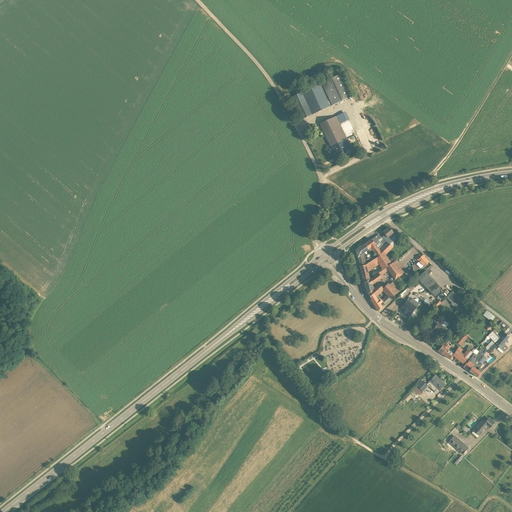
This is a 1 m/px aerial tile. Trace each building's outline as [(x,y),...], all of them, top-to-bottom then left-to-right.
[(341,74),(321,83),(332,106),(351,96),(341,74)] [(319,84),(301,93),(312,115),(330,107),(319,84)] [(303,119),(312,115),(301,93),(292,97),(303,119)] [(339,124),(349,119),(345,112),(336,117),(339,124)] [(336,117),(320,125),(331,147),(347,139),(345,135),(339,124),(336,117)] [(347,139),(331,147),(336,157),(352,150),(347,139)] [(386,255),(393,247),(391,246),(395,243),(393,241),(397,238),(389,228),(383,233),(386,237),(383,239),(387,243),(380,251),(375,255),(377,258),(385,254),(386,255)] [(378,235),(364,245),(368,250),(369,252),(372,250),(375,255),(380,251),(387,243),(383,239),(378,235)] [(368,250),(364,245),(356,251),(358,258),(360,267),(368,263),(362,255),(368,250)] [(389,260),(386,255),(385,254),(377,258),(368,264),(368,263),(360,267),(364,283),(369,279),(368,272),(372,270),(371,269),(379,265),(382,270),(383,270),(392,264),(392,263),(389,260)] [(429,262),(423,256),(422,256),(419,259),(417,261),(423,267),(429,262)] [(402,274),(405,272),(396,260),(394,262),(392,263),(392,264),(383,270),(382,270),(383,271),(369,280),(369,279),(364,283),(367,295),(368,295),(374,290),(374,289),(374,288),(373,286),(374,285),(373,284),(382,279),(381,277),(388,271),(395,280),(402,274)] [(417,279),(432,294),(435,297),(442,290),(425,272),(417,279)] [(388,296),(396,288),(392,283),(390,284),(388,282),(386,282),(380,286),(379,284),(374,288),(374,289),(374,290),(368,295),(371,300),(374,305),(378,301),(375,296),(382,291),(387,296),(388,295),(388,296)] [(378,301),(374,305),(378,312),(399,291),(397,288),(396,288),(388,296),(388,295),(387,296),(387,297),(382,302),(380,300),(378,301)] [(446,298),(456,307),(462,301),(453,292),(446,298)] [(410,297),(407,301),(406,300),(403,304),(404,305),(403,307),(405,309),(402,313),(408,318),(419,304),(410,297)] [(441,303),(438,300),(432,306),(435,309),(441,303)] [(499,324),(506,330),(510,333),(511,331),(511,329),(502,321),(499,324)] [(436,335),(438,331),(444,335),(447,330),(437,324),(432,333),(436,335)] [(509,337),(507,336),(504,333),(504,332),(499,338),(492,332),(488,336),(492,340),(497,346),(504,352),(508,348),(503,344),(509,337)] [(462,333),(455,342),(456,342),(460,346),(468,338),(462,333)] [(490,354),(497,346),(492,340),(485,349),(487,351),(490,354)] [(445,343),(438,351),(442,354),(450,360),(452,356),(452,353),(447,350),(450,347),(445,343)] [(464,352),(465,353),(463,356),(457,350),(453,356),(463,364),(467,359),(475,350),(469,346),(464,352)] [(483,356),(487,351),(485,349),(478,355),(477,357),(471,367),(469,372),(478,378),(483,371),(480,368),(483,364),(480,362),(484,357),(483,356)] [(471,367),(477,357),(478,355),(480,353),(479,352),(476,355),(474,354),(469,362),(468,361),(466,365),(466,364),(463,368),(469,372),(471,367)] [(423,392),(428,387),(429,386),(434,391),(437,389),(439,391),(445,385),(435,376),(430,382),(426,385),(422,381),(417,386),(423,392)] [(419,396),(423,392),(417,386),(413,391),(416,393),(419,396)] [(413,396),(416,393),(413,391),(410,393),(409,392),(403,399),(407,402),(413,396)] [(486,420),(484,422),(482,421),(473,431),(474,431),(472,434),(477,438),(487,427),(489,429),(494,423),(489,419),(487,421),(486,420)] [(449,442),(464,456),(470,450),(454,436),(449,442)] [(452,464),(453,464),(455,466),(463,457),(461,455),(460,456),(459,456),(452,464)]
